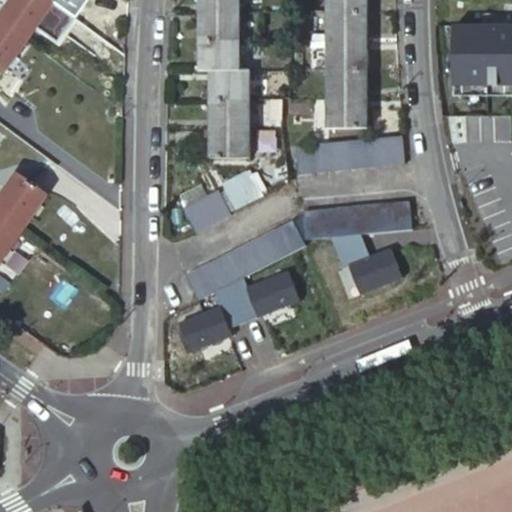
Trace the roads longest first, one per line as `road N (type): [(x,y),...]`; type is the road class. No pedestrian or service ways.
road 1 (residential): [(153,0),(135,413)]
road 2 (tertiary): [(167,442),(482,324)]
road 3 (residential): [(482,324),(423,123),(417,0)]
